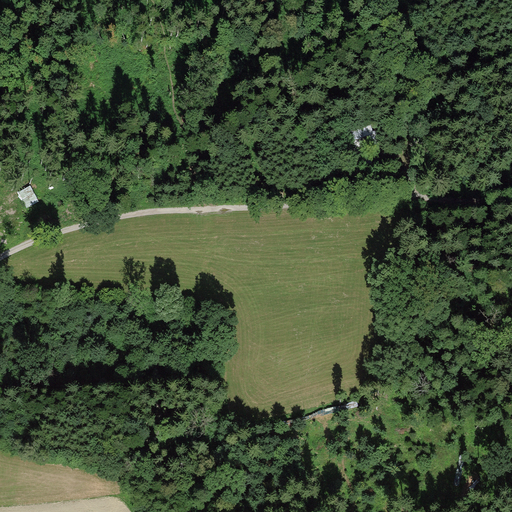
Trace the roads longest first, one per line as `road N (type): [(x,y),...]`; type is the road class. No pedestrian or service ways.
road 1 (track): [(0,256),(137,213),(511,196)]
road 2 (track): [(138,0),(201,209)]
